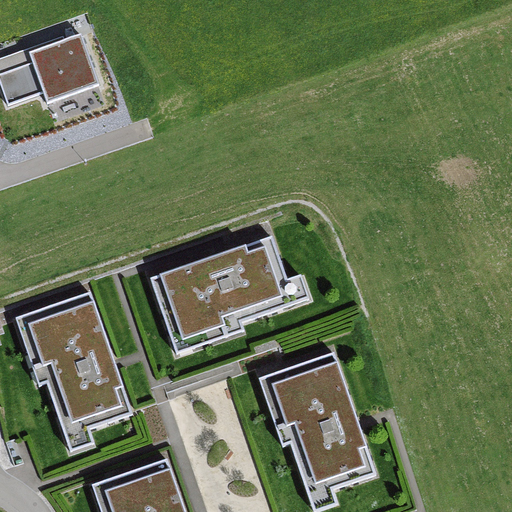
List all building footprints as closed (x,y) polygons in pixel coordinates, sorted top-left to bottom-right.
[(96,84),(80,38),(32,55),(48,101),(96,84)] [(293,282),(277,236),(153,279),(180,356),(244,334),(241,325),(315,300),(307,277),(293,282)] [(93,294),(15,320),(38,390),(51,386),(72,448),(93,441),(90,432),(134,417),(93,294)] [(300,509),(382,480),(338,357),(256,386),(300,509)] [(187,511),(170,462),(106,484),(115,511),(187,511)]
